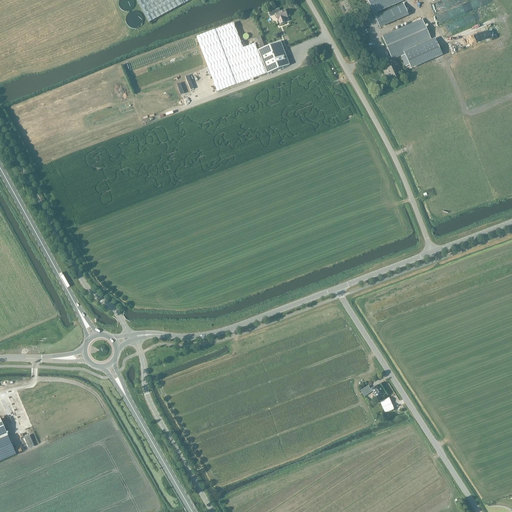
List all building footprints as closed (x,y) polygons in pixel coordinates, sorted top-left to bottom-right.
[(121,9),(123,11),(125,12),(128,12),(130,11),(132,9),(134,7),(134,4),(134,1),(132,0),(119,0),(119,2),(119,4),(119,7),(121,9)] [(136,0),(149,23),(191,0),(136,0)] [(367,0),(374,14),(406,0),(367,0)] [(385,12),(375,17),(379,28),(390,23),(390,24),(409,16),(404,5),(385,12)] [(279,9),(274,11),(278,21),(280,25),(285,22),(285,21),(284,20),(284,19),(287,17),(285,10),(280,12),(279,9)] [(128,26),(130,28),(133,29),(136,29),(139,28),(141,25),(143,23),(143,19),(142,17),(140,14),(138,12),(135,12),(132,12),(129,13),(127,15),(126,18),(125,21),(126,24),(128,26)] [(422,19),(382,37),(392,59),(395,58),(395,59),(401,56),(405,67),(409,65),(440,51),(435,41),(432,42),(422,19)] [(233,23),(197,37),(217,92),(267,74),(266,71),(264,68),(262,63),(258,53),(257,51),(255,44),(243,49),(233,23)] [(479,33),(484,29),(480,24),(475,28),(479,33)] [(280,42),(257,51),(258,53),(262,63),(264,68),(266,71),(267,74),(289,66),(280,42)] [(398,65),(396,62),(391,64),(392,67),(383,71),(387,80),(392,78),(393,79),(398,77),(394,67),(398,65)] [(188,75),(185,76),(191,90),(194,89),(188,75)] [(243,372),(264,365),(262,360),(241,367),(243,372)] [(368,387),(361,391),(364,397),(372,391),(377,399),(384,395),(378,385),(370,390),(368,387)] [(394,410),(389,398),(380,402),(385,414),(394,410)] [(0,461),(15,454),(0,418),(0,461)] [(27,436),(32,447),(37,445),(32,434),(27,436)]
